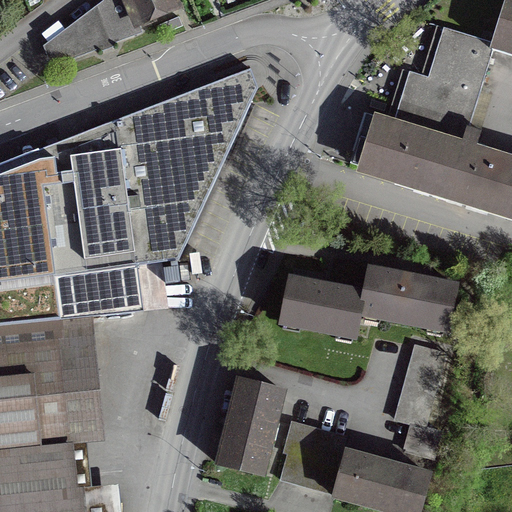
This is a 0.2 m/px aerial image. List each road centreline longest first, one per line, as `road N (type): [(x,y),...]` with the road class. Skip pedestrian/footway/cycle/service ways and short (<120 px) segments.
road 1 (tertiary): [(168,511),(222,304),(331,52)]
road 2 (residential): [(0,128),(245,35),(279,33),(331,52)]
